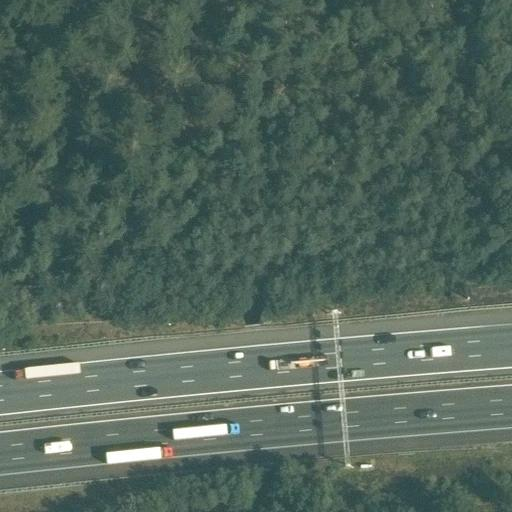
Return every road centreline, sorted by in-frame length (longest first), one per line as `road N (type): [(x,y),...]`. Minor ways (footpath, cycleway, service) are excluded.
road 1 (motorway): [(0,456),(511,407)]
road 2 (motorway): [(511,348),(0,396)]
road 3 (track): [(265,471),(254,286),(285,265),(390,248),(429,223)]
